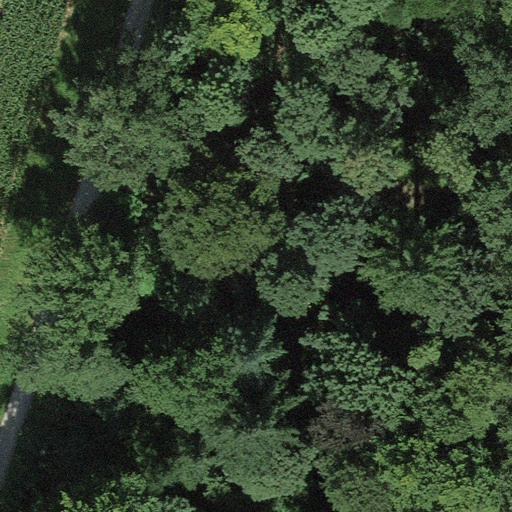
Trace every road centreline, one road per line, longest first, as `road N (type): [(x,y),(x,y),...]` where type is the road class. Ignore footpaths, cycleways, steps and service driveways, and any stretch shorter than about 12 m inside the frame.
road 1 (track): [(0,458),(142,0)]
road 2 (track): [(99,153),(511,227)]
